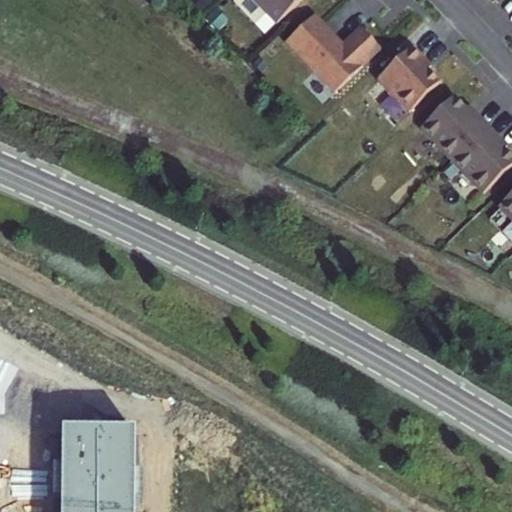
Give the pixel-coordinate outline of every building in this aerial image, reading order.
[(252,0),(276,25),(302,0),(252,0)] [(334,94),(380,50),(361,29),(343,47),(314,16),(285,43),(334,94)] [(412,48),(377,80),(409,113),(439,84),(427,73),(427,72),(418,63),(422,59),(412,48)] [(431,69),(422,59),(418,63),(427,72),(431,69)] [(420,130),(452,162),(452,161),(488,127),(476,116),(473,119),(465,110),(453,98),(420,130)] [(468,107),(465,110),(473,119),(476,116),(468,107)] [(452,161),(452,162),(483,194),(511,166),(511,159),(503,151),(495,142),(499,139),(488,127),(452,161)] [(499,139),(495,142),(503,151),(507,147),(499,139)] [(511,194),(499,207),(511,221),(511,194)] [(134,511),(135,434),(62,433),(61,511),(134,511)]
